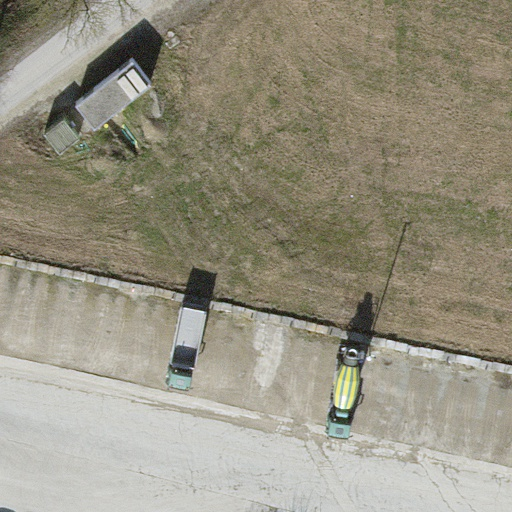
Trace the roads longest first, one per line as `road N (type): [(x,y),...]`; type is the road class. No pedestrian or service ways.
road 1 (residential): [(0,422),(425,511)]
road 2 (unclassified): [(131,0),(0,103)]
